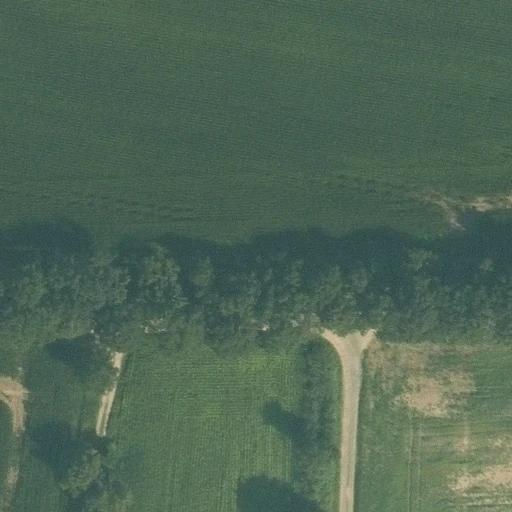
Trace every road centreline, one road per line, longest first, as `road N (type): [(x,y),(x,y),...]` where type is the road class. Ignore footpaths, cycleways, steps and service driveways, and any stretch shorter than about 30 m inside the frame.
road 1 (unclassified): [(0,326),(511,318)]
road 2 (track): [(110,324),(88,511)]
